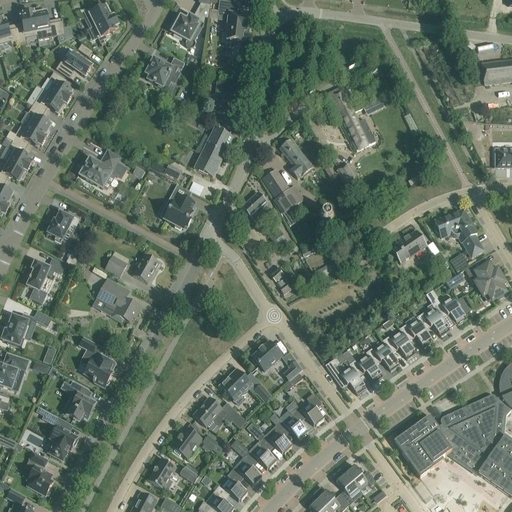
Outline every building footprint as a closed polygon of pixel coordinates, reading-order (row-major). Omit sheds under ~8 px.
[(229,15),(226,33),(228,33),(227,42),(242,44),(243,33),(247,34),(249,17),(237,15),(238,6),(220,3),(219,14),(229,15)] [(181,42),(183,40),(187,42),(185,45),(186,49),(190,51),(194,50),(196,47),(193,39),(192,38),(196,31),(197,32),(207,28),(210,7),(202,5),(197,14),(198,14),(194,21),(189,18),(187,22),(180,19),(176,26),(174,25),(171,31),(173,33),(172,34),(175,35),(173,38),(181,42)] [(95,14),(93,11),(80,12),(89,31),(93,30),(92,29),(114,19),(113,19),(110,12),(108,13),(106,8),(95,14)] [(33,15),(33,14),(37,37),(38,42),(58,38),(55,25),(49,26),(46,14),(41,15),(41,13),(33,15)] [(24,18),(21,19),(23,29),(15,31),(19,46),(26,44),(25,40),(37,37),(33,14),(23,16),(24,18)] [(106,37),(117,32),(116,29),(118,28),(114,19),(92,29),(93,30),(102,49),(108,41),(106,37)] [(62,20),(61,20),(62,23),(55,25),(58,38),(65,37),(62,20)] [(3,23),(2,21),(0,21),(0,46),(11,43),(12,48),(19,46),(15,31),(8,32),(6,23),(3,23)] [(93,54),(82,46),(78,52),(89,59),(93,54)] [(73,83),(70,80),(75,73),(85,79),(92,69),(73,56),(69,62),(65,59),(56,72),(73,83)] [(147,76),(150,78),(148,82),(153,85),(155,86),(160,88),(165,79),(174,84),(178,76),(176,75),(178,71),(181,72),(184,67),(185,66),(174,60),(173,62),(169,70),(154,62),(152,65),(147,73),(148,73),(147,76)] [(511,83),(511,61),(481,66),(482,76),(484,87),(511,83)] [(228,82),(229,74),(205,71),(204,78),(206,78),(204,91),(212,92),(213,83),(221,84),(219,96),(222,96),(220,110),(235,111),(236,102),(235,102),(236,94),(239,95),(240,84),(228,82)] [(71,85),(54,74),(49,81),(53,84),(47,94),(67,107),(72,98),(70,97),(72,95),(63,89),(67,83),(71,86),(71,85)] [(381,98),(390,94),(384,81),(375,85),(381,98)] [(33,107),(42,91),(37,87),(27,104),(33,107)] [(342,89),(330,95),(335,106),(339,116),(357,153),(370,147),(375,144),(364,122),(359,124),(353,113),(347,101),(346,98),(342,89)] [(67,107),(47,94),(43,91),(32,108),(44,116),(47,110),(58,116),(60,112),(62,113),(66,107),(67,107)] [(44,116),(32,108),(28,115),(32,117),(26,128),(46,140),(47,140),(46,139),(50,133),(48,132),(51,128),(40,121),(44,116)] [(46,140),(26,128),(22,125),(12,143),(26,151),(29,145),(38,150),(39,147),(41,149),(46,140)] [(198,148),(195,154),(201,157),(194,170),(213,180),(233,139),(214,130),(204,151),(198,148)] [(293,168),(290,170),(299,181),(313,170),(291,141),(280,151),(293,168)] [(26,151),(12,143),(8,150),(12,152),(6,163),(27,174),(32,165),(30,164),(31,161),(22,157),(26,151)] [(511,150),(496,151),(496,169),(511,168),(511,150)] [(114,176),(115,174),(122,178),(126,171),(116,165),(119,160),(108,154),(101,166),(102,166),(101,168),(90,162),(91,161),(90,161),(87,167),(86,167),(83,172),(84,172),(80,178),(81,179),(81,178),(102,191),(112,175),(114,176)] [(27,174),(6,163),(1,174),(0,173),(0,181),(5,185),(8,179),(19,184),(21,180),(23,181),(27,174)] [(327,176),(334,173),(328,163),(322,166),(327,176)] [(337,173),(347,190),(359,183),(349,165),(337,173)] [(133,175),(142,180),(145,174),(137,169),(133,175)] [(400,178),(408,174),(406,169),(398,173),(400,178)] [(273,202),(283,217),(288,214),(306,202),(301,196),(296,187),(289,192),(276,172),(271,175),(263,181),(276,200),(273,202)] [(426,173),(420,177),(423,182),(429,179),(426,173)] [(410,189),(417,186),(413,178),(406,182),(410,189)] [(5,185),(0,181),(0,204),(9,209),(10,208),(9,208),(13,201),(11,200),(13,196),(2,191),(5,185)] [(188,191),(200,198),(205,189),(193,182),(188,191)] [(181,233),(182,231),(184,232),(186,229),(188,230),(192,222),(190,221),(194,213),(192,212),(195,206),(189,202),(192,196),(178,188),(169,205),(173,207),(165,222),(176,228),(175,230),(181,233)] [(267,205),(265,202),(258,195),(242,209),(251,220),(262,231),(268,226),(257,214),(267,205)] [(0,218),(1,219),(3,217),(5,218),(9,209),(0,204),(0,218)] [(140,212),(139,209),(135,207),(132,209),(131,212),(132,215),(136,217),(139,215),(140,212)] [(326,214),(325,214),(325,215),(325,216),(326,216),(326,217),(326,218),(327,219),(327,220),(328,220),(329,221),(330,221),(331,221),(332,221),(333,221),(335,221),(336,220),(336,219),(337,219),(337,218),(338,217),(338,216),(338,214),(337,213),(337,212),(336,211),(335,210),(334,210),(334,209),(332,209),(331,209),(330,209),(329,210),(328,210),(327,211),(326,212),(326,213),(326,214)] [(273,226),(281,221),(275,212),(267,217),(273,226)] [(434,230),(435,232),(437,233),(439,234),(441,240),(450,237),(451,238),(452,239),(453,239),(454,240),(455,240),(456,240),(458,240),(459,240),(461,239),(464,237),(467,241),(461,244),(462,244),(472,259),(483,252),(474,237),(477,235),(463,212),(435,223),(435,225),(434,227),(434,230)] [(288,214),(283,217),(290,228),(295,225),(288,214)] [(79,222),(67,216),(66,218),(60,215),(56,223),(54,222),(47,235),(56,239),(54,242),(61,245),(67,234),(68,235),(72,227),(76,228),(79,222)] [(276,249),(286,243),(280,233),(270,240),(276,249)] [(427,248),(423,242),(417,233),(390,251),(396,260),(400,266),(427,248)] [(291,256),(300,250),(295,242),(286,247),(291,256)] [(328,245),(320,249),(318,246),(304,253),(307,258),(320,251),(321,253),(330,249),(328,245)] [(433,258),(441,268),(447,264),(440,253),(433,258)] [(72,254),(66,265),(74,269),(79,258),(72,254)] [(133,278),(148,286),(159,265),(144,256),(133,278)] [(105,271),(118,278),(120,279),(128,266),(112,258),(105,271)] [(40,293),(47,276),(51,278),(54,272),(61,275),(64,268),(53,261),(49,270),(46,268),(43,266),(42,267),(35,264),(32,271),(34,272),(31,280),(30,280),(29,282),(30,282),(27,288),(35,291),(31,299),(32,300),(31,300),(42,305),(42,304),(46,296),(40,293)] [(470,266),(466,261),(453,269),(457,275),(470,266)] [(320,280),(340,269),(335,262),(316,273),(320,280)] [(480,282),(475,285),(478,290),(479,292),(501,278),(500,277),(501,277),(500,275),(501,275),(499,271),(498,271),(497,270),(494,271),(491,267),(489,268),(488,266),(475,274),(480,282)] [(108,276),(95,269),(92,274),(105,281),(108,276)] [(276,284),(284,277),(278,271),(271,279),(276,284)] [(459,275),(445,284),(450,291),(464,282),(459,275)] [(503,280),(502,279),(501,279),(501,278),(479,292),(479,293),(480,293),(483,298),(488,295),(492,303),(496,301),(496,302),(503,299),(502,297),(505,295),(503,291),(504,290),(503,288),(506,286),(506,284),(504,280),(503,280)] [(281,291),(287,285),(285,279),(277,285),(281,291)] [(104,287),(97,300),(98,300),(104,303),(99,312),(112,319),(121,325),(123,321),(130,325),(133,320),(135,321),(139,315),(136,313),(139,308),(137,307),(126,301),(125,302),(120,299),(122,297),(110,291),(114,285),(107,281),(104,287)] [(281,291),(279,293),(282,297),(291,289),(287,285),(281,291)] [(433,308),(435,311),(442,321),(450,316),(456,325),(458,328),(467,321),(465,319),(464,317),(459,310),(460,310),(456,305),(453,299),(441,307),(439,304),(433,308)] [(459,310),(464,317),(473,312),(465,300),(456,305),(460,310),(459,310)] [(416,319),(418,322),(425,333),(426,333),(433,328),(439,336),(441,339),(450,333),(448,330),(442,321),(435,311),(424,318),(422,315),(416,319)] [(38,313),(34,320),(34,322),(37,324),(47,329),(52,321),(38,313)] [(25,328),(27,328),(30,319),(22,316),(20,321),(11,317),(8,325),(6,324),(3,334),(1,333),(0,336),(0,338),(1,339),(0,341),(7,343),(6,345),(19,350),(23,340),(21,339),(25,328)] [(401,334),(408,344),(409,344),(416,339),(422,348),(424,350),(433,344),(431,341),(426,333),(425,333),(418,322),(407,329),(405,327),(399,331),(401,334)] [(384,346),(392,356),(399,351),(405,359),(407,362),(416,355),(415,353),(409,344),(408,344),(401,334),(390,341),(388,339),(382,343),(384,345),(384,346)] [(109,383),(110,380),(113,375),(111,374),(115,366),(94,355),(97,348),(84,341),(80,348),(88,352),(84,358),(92,362),(84,377),(94,382),(93,384),(104,390),(106,387),(108,387),(109,384),(109,383)] [(256,367),(258,366),(265,374),(283,358),(269,343),(263,349),(262,348),(258,352),(258,353),(251,359),(253,360),(252,361),(256,367)] [(372,351),(366,355),(368,357),(375,368),(382,363),(389,371),(391,374),(400,367),(398,365),(392,356),(384,346),(374,353),(372,351)] [(8,355),(5,365),(7,366),(6,369),(0,366),(0,387),(11,391),(17,373),(24,376),(25,372),(26,372),(29,363),(8,355)] [(355,362),(349,367),(351,369),(358,380),(359,380),(366,374),(372,383),(374,386),(383,379),(381,376),(375,368),(368,357),(357,365),(355,362)] [(366,391),(365,389),(365,388),(359,380),(358,380),(351,369),(340,377),(334,369),(340,365),(336,360),(325,367),(342,391),(347,387),(347,388),(349,386),(355,395),(357,397),(366,391)] [(296,363),(288,369),(289,371),(283,376),(289,384),(283,390),(285,394),(303,381),(299,375),(303,372),(296,363)] [(430,418),(394,444),(419,480),(420,480),(444,463),(442,460),(451,454),(454,457),(457,459),(456,460),(474,473),(475,472),(478,474),(478,475),(477,475),(509,498),(511,499),(511,443),(504,438),(506,418),(511,412),(511,364),(511,365),(509,367),(507,369),(505,371),(504,373),(503,375),(501,377),(501,379),(500,382),(499,384),(499,386),(499,389),(499,391),(499,394),(500,396),(501,399),(499,399),(497,400),(496,400),(496,399),(495,398),(494,398),(494,397),(493,397),(492,397),(491,397),(490,397),(443,419),(442,419),(442,420),(441,420),(441,421),(441,422),(440,422),(440,423),(440,424),(441,425),(441,426),(442,427),(440,428),(438,429),(430,418)] [(49,368),(42,366),(41,370),(43,375),(46,376),(49,368)] [(52,369),(48,376),(53,379),(57,372),(52,369)] [(225,383),(223,385),(224,385),(220,389),(234,404),(241,397),(243,397),(245,396),(247,395),(247,393),(247,391),(252,386),(237,372),(225,384),(225,383)] [(67,418),(79,424),(82,418),(88,421),(93,410),(91,409),(93,405),(85,401),(89,392),(74,384),(74,385),(70,392),(76,395),(65,416),(68,417),(67,418)] [(273,399),(261,386),(260,386),(254,392),(266,405),(273,399)] [(322,407),(314,395),(306,401),(310,406),(301,413),(302,413),(305,417),(305,418),(314,428),(315,427),(316,428),(324,422),(315,410),(320,405),(322,407)] [(0,404),(9,407),(11,400),(0,396),(0,404)] [(228,417),(222,411),(209,400),(193,418),(206,429),(213,422),(218,427),(220,426),(228,417)] [(281,422),(281,423),(289,432),(297,442),(299,441),(300,442),(308,435),(298,424),(305,418),(305,417),(302,413),(301,413),(297,408),(290,415),(288,413),(279,421),(281,422)] [(40,409),(37,414),(45,418),(48,414),(40,409)] [(229,420),(240,431),(247,424),(236,413),(229,420)] [(70,426),(55,418),(51,425),(59,430),(57,434),(55,433),(50,441),(55,443),(49,455),(63,463),(69,452),(70,453),(71,451),(70,452),(69,451),(71,447),(72,448),(72,449),(73,447),(75,448),(78,442),(77,441),(78,439),(67,433),(70,426)] [(264,438),(269,442),(273,447),(282,456),(283,455),(284,456),(292,449),(282,439),(289,432),(281,423),(281,422),(273,430),(264,438)] [(175,451),(174,453),(180,458),(181,456),(188,461),(193,454),(195,455),(199,450),(197,448),(202,442),(185,429),(179,436),(180,437),(177,441),(176,440),(170,448),(175,451)] [(203,444),(213,451),(217,445),(207,438),(203,444)] [(269,442),(264,438),(257,445),(261,449),(253,458),(257,462),(267,472),(268,470),(269,471),(277,464),(266,454),(273,447),(269,442)] [(235,453),(241,447),(233,440),(227,446),(235,453)] [(253,458),(249,453),(242,461),(246,465),(238,474),(243,478),(242,478),(252,487),(254,486),(255,487),(262,479),(251,469),(257,462),(253,458)] [(34,455),(33,455),(30,462),(44,469),(48,463),(48,462),(34,454),(34,455)] [(154,473),(154,472),(153,474),(148,483),(163,492),(164,489),(168,491),(172,484),(169,482),(176,470),(162,461),(156,470),(156,469),(155,471),(154,473)] [(48,498),(51,492),(50,491),(54,484),(50,482),(52,477),(35,468),(27,483),(30,484),(27,488),(46,498),(47,497),(48,498)] [(346,474),(347,476),(346,477),(358,491),(367,484),(371,488),(376,484),(368,473),(367,473),(368,475),(364,479),(354,468),(346,474)] [(199,478),(185,469),(184,469),(180,476),(194,485),(199,479),(198,479),(199,478)] [(238,474),(234,470),(227,478),(231,482),(224,491),(228,495),(238,503),(240,502),(241,503),(248,495),(236,486),(242,478),(243,478),(238,474)] [(336,483),(346,494),(341,498),(339,497),(348,507),(362,496),(358,491),(346,477),(345,478),(344,476),(336,483)] [(224,491),(219,487),(212,495),(217,499),(210,508),(215,511),(233,511),(234,511),(222,502),(228,495),(224,491)] [(15,504),(12,511),(25,511),(19,510),(20,507),(21,507),(25,500),(11,492),(7,500),(15,504)] [(318,499),(319,501),(318,502),(328,511),(334,511),(337,510),(338,511),(343,511),(348,507),(339,497),(340,499),(336,503),(325,492),(318,499)] [(383,493),(373,500),(377,505),(386,498),(383,493)] [(151,511),(157,503),(141,495),(132,511),(151,511)] [(160,509),(165,511),(181,511),(183,510),(165,501),(160,509)] [(308,509),(311,511),(328,511),(318,502),(317,503),(316,502),(308,509)] [(210,508),(203,503),(198,511),(215,511),(210,508)]
